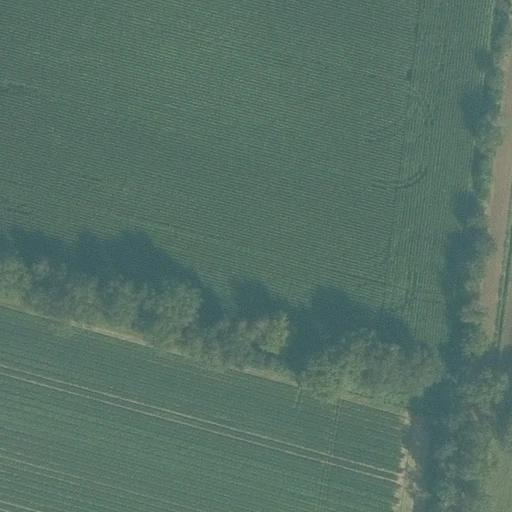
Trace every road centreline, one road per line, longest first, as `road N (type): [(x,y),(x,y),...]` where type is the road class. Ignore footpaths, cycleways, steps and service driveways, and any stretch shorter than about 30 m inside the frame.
road 1 (track): [(472,404),(0,277)]
road 2 (track): [(472,404),(511,94)]
